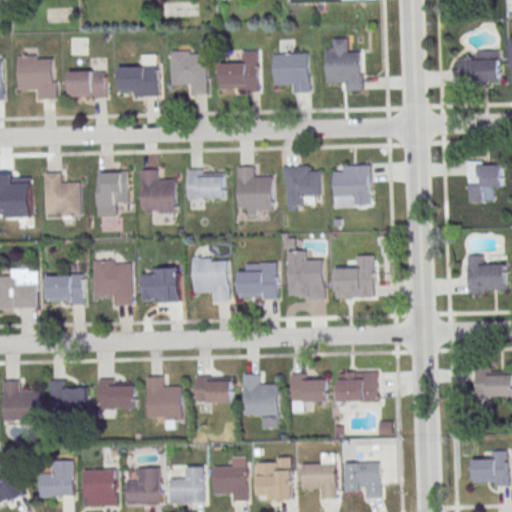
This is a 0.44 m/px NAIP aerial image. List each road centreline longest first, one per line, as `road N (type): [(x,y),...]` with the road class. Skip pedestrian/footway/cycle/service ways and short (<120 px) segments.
road 1 (residential): [(427,511),(408,0)]
road 2 (residential): [(0,137),(511,123)]
road 3 (residential): [(511,331),(0,344)]
